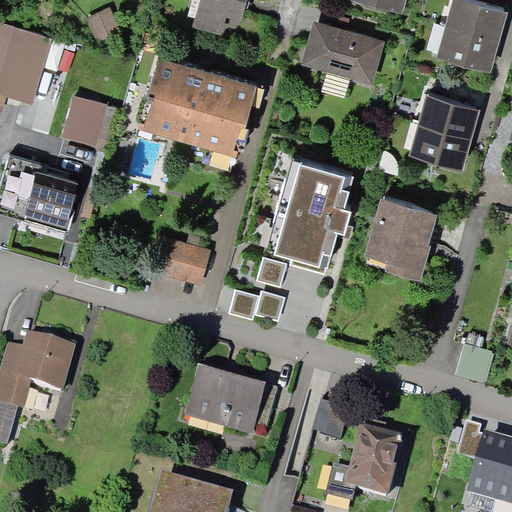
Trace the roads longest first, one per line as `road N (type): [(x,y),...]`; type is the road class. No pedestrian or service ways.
road 1 (residential): [(318,351),(2,266)]
road 2 (residential): [(511,403),(318,351)]
road 3 (residential): [(274,511),(318,351)]
